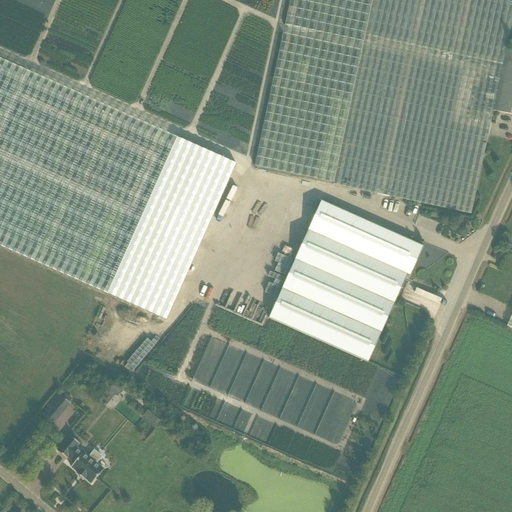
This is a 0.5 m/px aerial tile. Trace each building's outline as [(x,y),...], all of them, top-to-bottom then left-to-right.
[(511,50),(507,48),(511,22),(511,0),(290,0),(254,167),(463,212),(471,215),(487,135),(490,125),(493,111),(511,115),(511,50)] [(234,164),(0,59),(0,246),(165,320),(234,164)] [(368,363),(405,280),(407,276),(410,277),(424,246),(419,244),(412,240),(412,241),(395,234),(321,201),(269,319),(368,363)] [(108,407),(121,390),(113,383),(99,400),(108,407)] [(53,421),(68,404),(59,395),(43,413),(53,421)] [(152,415),(146,422),(154,429),(160,421),(152,415)] [(96,463),(102,457),(94,451),(89,457),(83,453),(76,448),(79,444),(70,437),(57,452),(67,459),(68,458),(74,463),(71,468),(78,473),(77,474),(84,480),(84,479),(91,485),(104,470),(96,463)]
